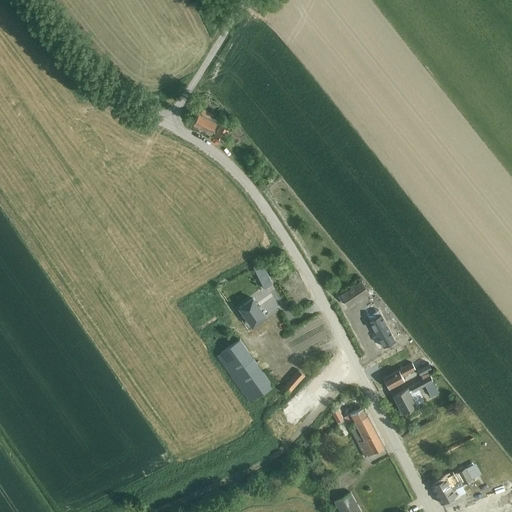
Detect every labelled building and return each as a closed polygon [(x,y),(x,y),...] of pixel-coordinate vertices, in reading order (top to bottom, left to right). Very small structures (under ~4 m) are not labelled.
[(217,123),(218,122),(211,118),(213,115),(201,109),(193,125),(211,135),(213,132),(216,134),(214,137),(222,141),(229,130),(217,123)] [(254,267),(266,291),(273,287),(262,263),(254,267)] [(294,294),(298,304),(311,299),(302,274),(283,281),(289,297),(294,294)] [(363,278),(341,291),(350,307),(373,294),(363,278)] [(345,308),(349,305),(341,295),(337,299),(345,308)] [(252,298),(238,308),(251,326),(265,317),(252,298)] [(383,318),(372,325),(387,347),(398,340),(383,318)] [(272,387),(254,360),(239,340),(216,356),(230,377),(249,403),(272,387)] [(424,361),(420,363),(422,367),(417,370),(420,375),(431,369),(428,364),(426,365),(424,361)] [(402,376),(416,369),(413,364),(390,376),(385,367),(380,370),(385,379),(384,380),(390,389),(405,381),(402,376)] [(288,395),(305,377),(299,371),(282,390),(288,395)] [(438,393),(432,382),(433,381),(430,376),(393,396),(402,414),(416,406),(416,405),(424,400),(418,389),(424,386),(430,397),(438,393)] [(338,410),(332,413),(337,423),(338,425),(344,422),(347,427),(355,422),(367,416),(363,408),(344,418),(343,419),(338,410)] [(356,424),(349,428),(365,458),(385,447),(367,416),(355,422),(356,424)] [(452,489),(465,482),(471,479),(465,468),(456,473),(432,486),(441,504),(456,496),(452,489)] [(339,511),(361,511),(350,492),(334,501),(339,511)] [(495,500),(474,505),(476,511),(477,511),(487,509),(488,511),(490,511),(498,510),(495,500)]
